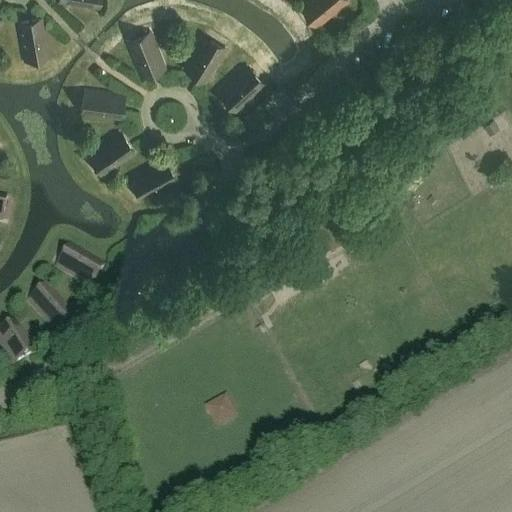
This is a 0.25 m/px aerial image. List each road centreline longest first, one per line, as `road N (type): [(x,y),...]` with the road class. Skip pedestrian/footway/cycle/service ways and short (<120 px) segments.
road 1 (residential): [(248,168),(155,238),(60,368),(0,399)]
road 2 (residential): [(414,18),(365,45),(248,168)]
